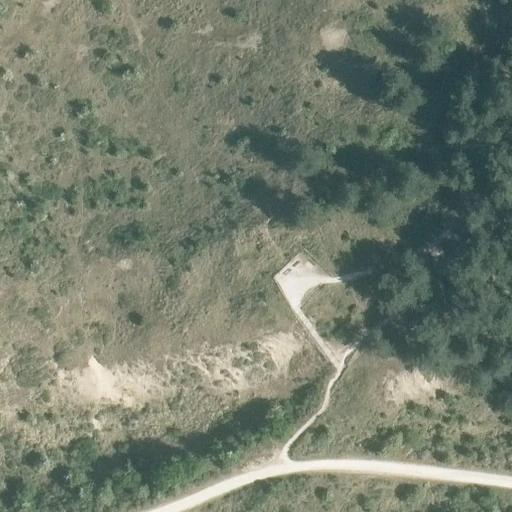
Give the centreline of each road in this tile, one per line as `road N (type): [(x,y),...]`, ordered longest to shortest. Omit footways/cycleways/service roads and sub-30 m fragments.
road 1 (track): [(511,484),(384,467),(284,468)]
road 2 (track): [(284,468),(148,511)]
